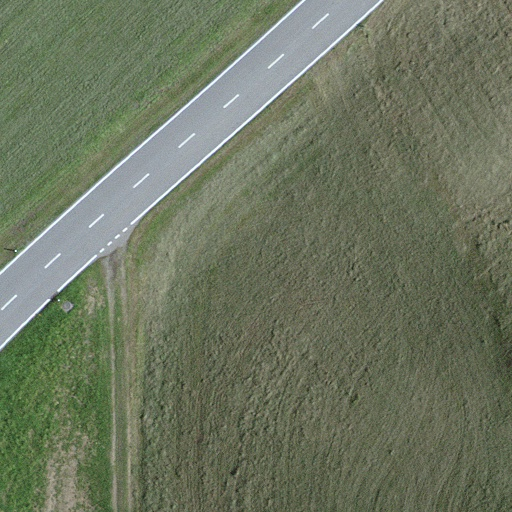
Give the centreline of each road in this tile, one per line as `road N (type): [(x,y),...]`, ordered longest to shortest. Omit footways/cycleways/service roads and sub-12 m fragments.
road 1 (secondary): [(0,307),(343,0)]
road 2 (track): [(113,206),(122,511)]
